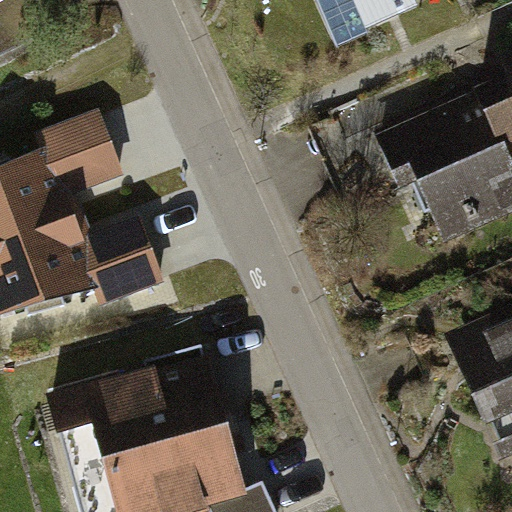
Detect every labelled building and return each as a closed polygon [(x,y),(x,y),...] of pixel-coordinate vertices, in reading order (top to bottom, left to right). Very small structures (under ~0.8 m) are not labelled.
[(0,0),(0,55),(51,31),(35,0),(0,0)] [(369,37),(367,31),(419,8),(414,0),(315,0),(338,51),(369,37)] [(506,149),(511,161),(511,64),(470,84),(472,88),(501,151),(506,149)] [(501,151),(472,88),(373,133),(401,194),(418,187),(444,242),(511,211),(511,161),(506,149),(501,151)] [(102,306),(167,281),(141,216),(94,233),(78,193),(126,175),(100,108),(35,132),(42,148),(0,168),(0,315),(94,289),(102,306)] [(501,462),(511,457),(511,308),(447,336),(501,462)] [(211,511),(278,511),(264,481),(248,488),(210,354),(49,394),(81,511),(206,511),(211,511)]
